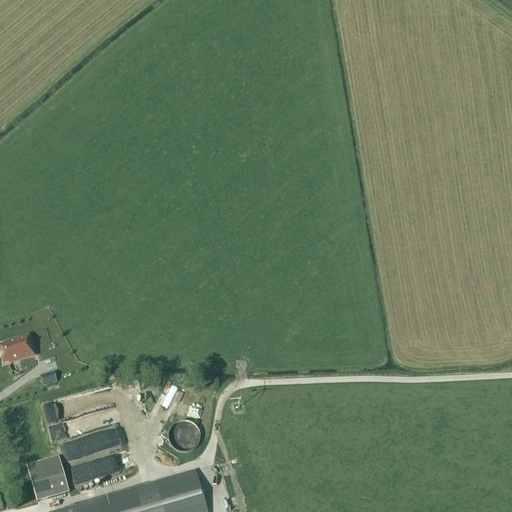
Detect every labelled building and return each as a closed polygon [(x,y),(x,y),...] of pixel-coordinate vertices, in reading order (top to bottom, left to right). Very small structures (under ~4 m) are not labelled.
[(4,344),(0,345),(0,356),(3,365),(9,364),(34,357),(29,337),(3,344),(4,344)] [(54,373),(40,377),(43,387),(56,383),(54,373)] [(179,442),(193,449),(202,431),(188,424),(179,442)] [(92,458),(93,476),(103,475),(102,457),(92,458)] [(59,458),(27,466),(36,502),(68,494),(59,458)] [(207,511),(195,471),(56,511),(207,511)]
